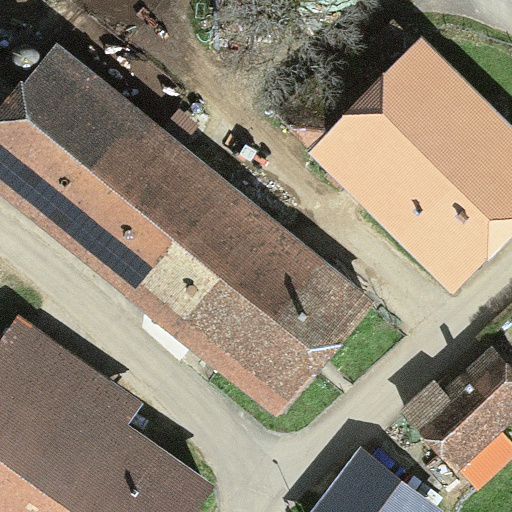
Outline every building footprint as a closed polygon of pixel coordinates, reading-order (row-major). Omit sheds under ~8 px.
[(370,303),(47,37),(0,93),(0,161),(289,401),(370,303)] [(511,179),(511,141),(412,45),(311,149),(430,264),(511,179)] [(147,402),(19,312),(0,338),(0,511),(192,511),(212,483),(130,426),(147,402)] [(511,414),(511,373),(485,346),(407,419),(455,469),(511,414)] [(441,511),(443,509),(353,445),(305,511),(441,511)]
